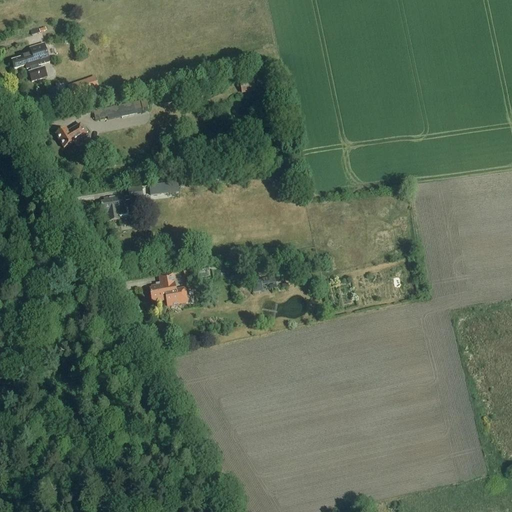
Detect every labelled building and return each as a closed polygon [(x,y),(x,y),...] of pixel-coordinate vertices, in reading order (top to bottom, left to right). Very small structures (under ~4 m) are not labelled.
[(38,66),(43,64),(50,62),(44,45),(29,49),(30,53),(20,56),(20,58),(12,61),(15,69),(25,66),(26,69),(30,68),(31,73),(29,74),(32,83),(47,78),(44,69),(40,70),(38,66)] [(244,93),(260,92),(259,81),(243,82),(244,93)] [(81,82),(68,86),(72,98),(85,94),(81,82)] [(56,89),(50,91),(54,104),(68,99),(63,83),(55,85),(56,89)] [(157,98),(159,107),(177,103),(175,94),(157,98)] [(138,103),(93,112),(95,120),(108,117),(108,120),(140,113),(138,103)] [(84,139),(83,138),(87,135),(86,134),(87,134),(85,129),(83,130),(80,125),(67,133),(65,130),(55,136),(63,149),(74,143),(75,145),(76,146),(78,147),(80,146),(82,145),(83,143),(84,141),(84,139)] [(119,220),(119,217),(127,216),(125,203),(130,202),(131,203),(143,201),(141,188),(129,190),(130,197),(124,198),(124,196),(103,199),(104,202),(100,203),(102,215),(108,214),(109,222),(119,220)] [(172,276),(159,279),(160,286),(151,288),(151,290),(149,290),(152,304),(166,301),(167,307),(188,304),(185,289),(176,291),(174,283),(172,276)]
